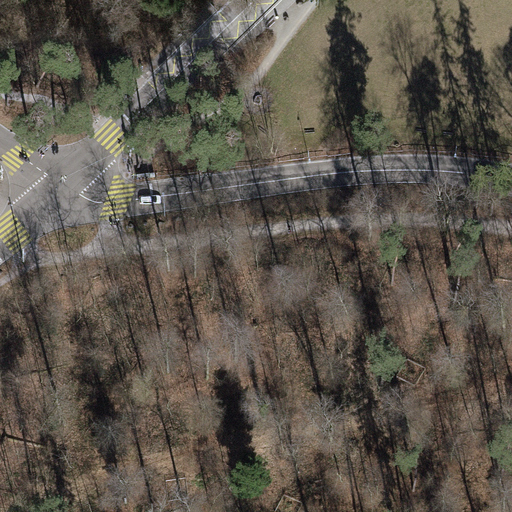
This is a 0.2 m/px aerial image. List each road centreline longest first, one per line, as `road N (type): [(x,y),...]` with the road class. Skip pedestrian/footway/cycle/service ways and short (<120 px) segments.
road 1 (tertiary): [(511,180),(345,170),(118,201),(62,185)]
road 2 (secondary): [(62,185),(257,0)]
